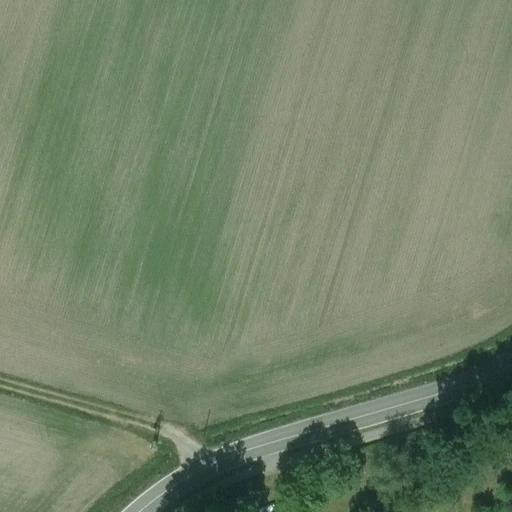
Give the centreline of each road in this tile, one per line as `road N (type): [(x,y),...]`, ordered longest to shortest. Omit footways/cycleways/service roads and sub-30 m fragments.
road 1 (secondary): [(511,365),(212,464),(140,511)]
road 2 (track): [(212,464),(169,429),(0,380)]
